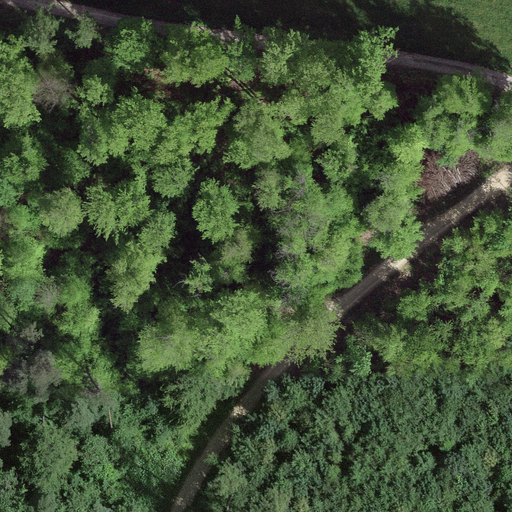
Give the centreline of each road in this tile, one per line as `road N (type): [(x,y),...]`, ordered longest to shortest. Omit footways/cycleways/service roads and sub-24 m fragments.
road 1 (track): [(16,0),(454,68),(511,86)]
road 2 (track): [(178,511),(213,446),(294,352),(355,292),(511,169)]
